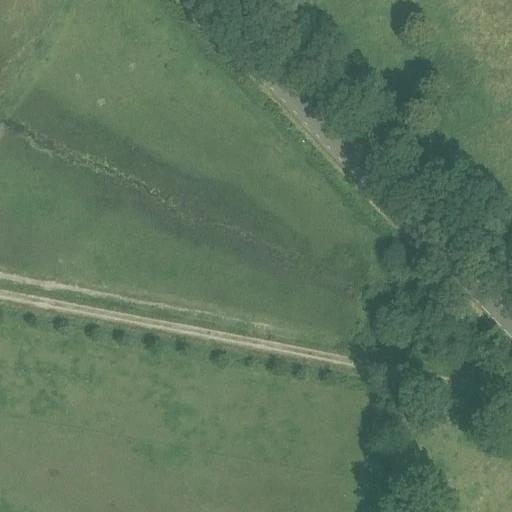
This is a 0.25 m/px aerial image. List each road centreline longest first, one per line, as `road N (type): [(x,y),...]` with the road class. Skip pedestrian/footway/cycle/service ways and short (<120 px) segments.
road 1 (track): [(511,397),(0,298)]
road 2 (unclassified): [(511,323),(190,0)]
